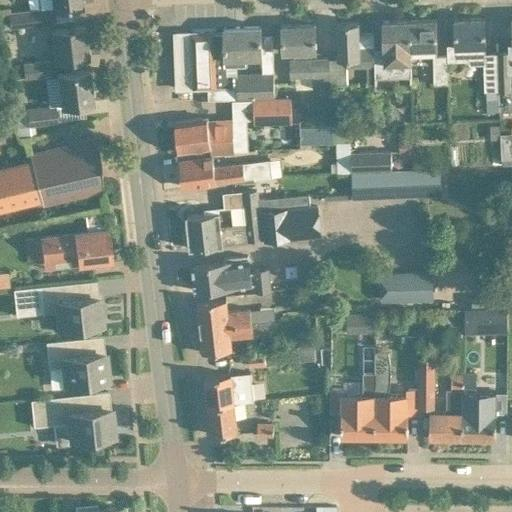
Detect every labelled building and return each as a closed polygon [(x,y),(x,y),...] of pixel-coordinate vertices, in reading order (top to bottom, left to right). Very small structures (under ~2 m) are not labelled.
[(0,6),(0,23),(1,28),(51,22),(49,8),(81,5),(80,0),(37,0),(38,7),(9,10),(9,5),(0,6)] [(447,44),(447,61),(470,60),(469,45),(485,44),(484,17),(454,18),(455,44),(447,44)] [(433,55),(437,55),(436,19),(409,20),(410,48),(410,56),(433,55)] [(410,48),(409,20),(383,21),(384,46),(374,46),(375,76),(410,75),(410,63),(410,56),(410,48)] [(337,22),(338,42),(338,59),(340,59),(340,62),(328,63),(329,91),(330,91),(329,83),(347,82),(346,66),(366,65),(367,83),(374,83),(373,33),(359,33),(359,21),(337,22)] [(329,91),(328,63),(328,58),(311,59),(310,51),(316,51),(315,23),(282,24),(283,52),(294,52),(294,56),(290,56),(291,76),(295,76),(296,87),(313,86),(312,83),(322,82),(323,92),(329,91)] [(48,43),(53,42),(55,59),(87,56),(83,25),(72,26),(72,25),(68,25),(69,27),(51,29),(51,30),(47,30),(44,34),(45,41),(48,43)] [(245,57),(262,56),(261,25),(236,26),(236,47),(225,47),(226,66),(246,65),(245,57)] [(236,47),(236,26),(224,26),(224,32),(214,33),(214,31),(192,31),(194,87),(216,87),(216,86),(237,86),(236,73),(227,73),(226,66),(225,47),(236,47)] [(498,90),(498,91),(511,90),(509,57),(511,56),(511,42),(508,43),(508,52),(498,53),(498,90)] [(498,53),(483,53),(484,73),(484,78),(484,82),(485,90),(498,90),(498,53)] [(433,55),(434,83),(448,82),(447,55),(437,55),(433,55)] [(49,59),(22,62),(23,77),(50,74),(49,59)] [(61,105),(72,104),(92,101),(88,70),(57,73),(61,105)] [(273,72),(237,74),(238,99),(254,98),(274,98),(273,72)] [(274,98),(254,98),(254,119),(254,123),(292,123),(292,122),(292,97),(274,98)] [(27,135),(26,125),(56,121),(54,105),(15,110),(18,136),(27,135)] [(0,134),(0,132),(0,131),(9,130),(5,106),(0,106),(0,134)] [(303,106),(292,106),(293,119),(304,118),(303,106)] [(195,118),(175,121),(179,150),(199,148),(211,146),(211,153),(235,151),(233,116),(208,118),(208,116),(195,118)] [(490,124),(490,139),(500,139),(499,124),(490,124)] [(333,141),(332,125),(300,126),(301,142),(333,141)] [(511,134),(511,132),(500,133),(501,158),(511,157),(511,134)] [(103,190),(100,163),(96,138),(28,153),(30,160),(0,167),(0,209),(41,200),(42,205),(103,190)] [(399,141),(400,150),(406,150),(406,155),(414,155),(413,141),(399,141)] [(391,149),(351,150),(352,170),(392,168),(391,149)] [(213,156),(180,160),(183,186),(245,178),(245,177),(254,176),(255,177),(272,175),(270,159),(214,166),(213,156)] [(441,193),(440,172),(440,167),(408,169),(410,195),(427,194),(441,193)] [(190,247),(263,239),(258,197),(296,194),(296,186),(264,188),(264,187),(257,187),(222,191),(224,206),(245,204),(247,223),(220,226),(219,211),(187,215),(190,247)] [(319,206),(310,207),(309,195),(296,195),(296,194),(258,197),(263,239),(266,239),(290,236),(322,233),(319,206)] [(111,260),(107,228),(87,231),(25,239),(28,262),(43,260),(44,268),(111,260)] [(225,261),(192,264),(195,290),(243,284),(250,284),(256,284),(254,272),(251,272),(249,256),(248,256),(248,253),(240,253),(224,255),(225,261)] [(0,269),(0,285),(8,285),(6,268),(0,269)] [(271,290),(271,289),(268,268),(254,270),(254,272),(256,284),(256,292),(271,290)] [(431,272),(399,273),(399,298),(431,297),(431,272)] [(69,282),(12,288),(15,315),(57,310),(59,332),(78,330),(77,324),(101,321),(100,313),(103,313),(102,303),(99,303),(99,296),(71,299),(69,282)] [(199,327),(275,319),(274,306),(250,308),(228,310),(227,298),(197,302),(199,327)] [(508,305),(465,307),(465,331),(494,330),(494,319),(506,318),(506,329),(508,329),(508,305)] [(463,389),(463,372),(464,306),(420,307),(420,320),(420,331),(436,331),(436,320),(451,320),(450,373),(452,373),(452,387),(446,387),(446,411),(430,411),(429,436),(463,437),(463,411),(463,389)] [(375,312),(348,313),(349,332),(375,331),(375,312)] [(275,319),(199,327),(202,352),(232,348),(230,338),(254,335),(253,333),(276,331),(275,319)] [(278,332),(264,334),(265,349),(279,348),(278,332)] [(55,340),(45,341),(48,368),(63,366),(65,387),(84,385),(83,380),(107,377),(106,368),(109,368),(108,358),(105,359),(104,352),(77,355),(75,338),(55,340)] [(250,363),(299,358),(299,357),(311,356),(309,345),(298,346),(248,351),(250,363)] [(418,387),(418,406),(434,406),(435,356),(419,356),(418,387)] [(375,372),(375,388),(385,388),(386,386),(387,384),(388,381),(389,379),(389,377),(389,373),(389,369),(388,366),(387,362),(386,359),(375,359),(375,372)] [(205,375),(208,405),(234,402),(254,399),(251,372),(231,374),(231,373),(205,375)] [(331,387),(330,411),(341,411),(341,415),(341,435),(374,436),(375,394),(375,388),(375,372),(363,372),(363,380),(363,394),(342,393),(342,387),(331,387)] [(476,372),(463,372),(463,389),(463,411),(463,437),(496,437),(496,412),(496,390),(476,390),(476,372)] [(375,394),(374,436),(408,436),(408,410),(418,411),(418,406),(418,387),(408,387),(408,394),(375,394)] [(61,395),(30,399),(33,425),(53,423),(55,445),(71,443),(90,441),(89,435),(113,433),(112,424),(115,424),(114,414),(111,414),(110,408),(82,411),(81,393),(61,395)] [(237,431),(234,402),(208,405),(211,434),(237,431)] [(257,434),(273,435),(274,423),(258,422),(257,434)] [(78,511),(121,511),(121,506),(97,508),(96,503),(78,505),(78,511)]
